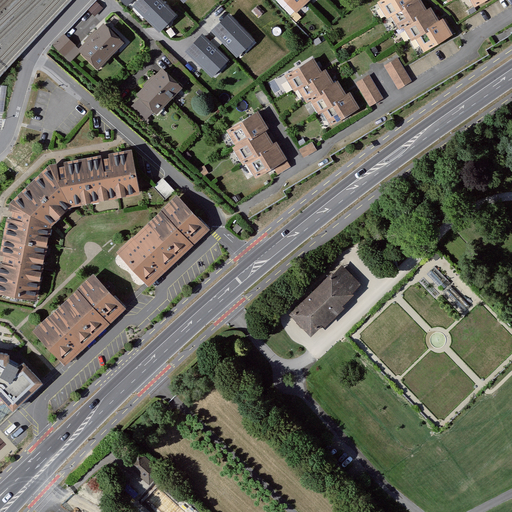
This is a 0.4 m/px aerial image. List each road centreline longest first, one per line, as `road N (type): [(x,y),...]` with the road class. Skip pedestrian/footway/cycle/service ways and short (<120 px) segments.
road 1 (primary): [(10,511),(118,399),(261,270)]
road 2 (residential): [(511,14),(474,37),(467,55),(329,140),(239,210)]
road 3 (primary): [(511,64),(251,258)]
road 4 (primary): [(261,270),(511,82)]
road 5 (residential): [(221,231),(160,299),(46,396),(44,452)]
road 6 (primary): [(251,258),(44,452)]
road 7 (residential): [(34,55),(216,212),(221,231)]
